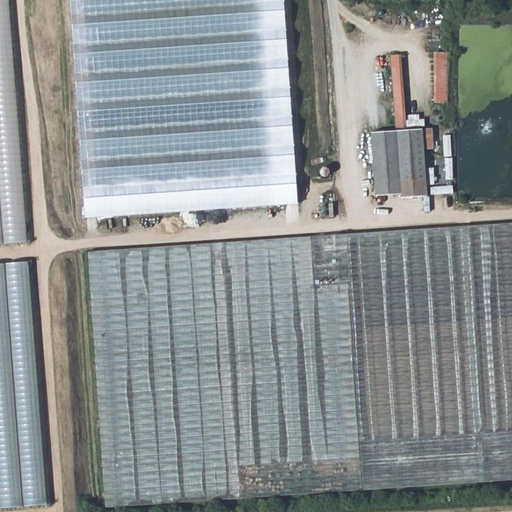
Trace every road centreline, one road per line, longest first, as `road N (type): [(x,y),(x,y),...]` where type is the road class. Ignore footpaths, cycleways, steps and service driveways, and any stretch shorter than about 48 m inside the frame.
road 1 (track): [(60,511),(20,0)]
road 2 (track): [(330,0),(347,210)]
road 3 (track): [(511,212),(348,221),(347,210)]
